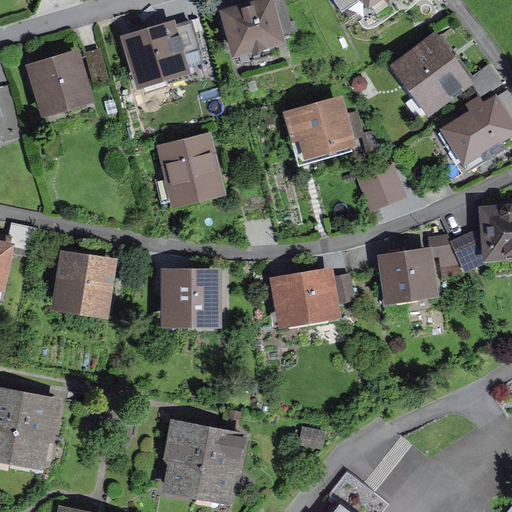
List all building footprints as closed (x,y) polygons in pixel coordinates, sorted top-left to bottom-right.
[(284,0),(267,0),(216,15),(230,63),(282,48),(279,36),(298,30),(295,20),(291,21),(284,0)] [(396,0),(360,0),(368,11),(383,0),(387,6),(396,0)] [(203,47),(194,19),(174,25),(183,54),(203,47)] [(174,25),(173,22),(119,39),(135,93),(190,76),(183,54),(174,25)] [(427,120),(473,85),(434,33),(387,69),(427,120)] [(110,80),(100,49),(84,54),(93,86),(110,80)] [(94,105),(77,50),(23,68),(40,122),(94,105)] [(472,78),(482,93),(503,81),(493,65),(472,78)] [(351,84),(354,92),(362,94),(369,87),(366,79),(359,77),(351,84)] [(511,123),(495,96),(483,103),(478,95),(463,105),(468,113),(438,131),(462,168),(511,136),(511,123)] [(366,154),(388,148),(376,129),(364,133),(356,107),(344,110),(341,98),(282,115),(291,146),(296,145),(302,164),(356,148),(353,140),(361,138),(366,154)] [(169,214),(226,198),(210,134),(154,149),(169,214)] [(63,156),(59,136),(44,139),(47,159),(63,156)] [(395,162),(359,176),(372,210),(408,196),(395,162)] [(511,206),(477,209),(478,229),(449,242),(459,264),(464,273),(480,265),(511,262),(511,206)] [(428,238),(430,249),(376,256),(383,309),(438,301),(433,268),(459,264),(449,242),(446,235),(428,238)] [(0,296),(2,296),(12,247),(0,244),(0,296)] [(108,323),(116,260),(58,252),(49,315),(108,323)] [(333,276),(331,268),(267,279),(276,331),(340,320),(337,304),(333,276)] [(220,332),(220,270),(158,271),(158,332),(220,332)] [(355,301),(350,273),(333,276),(337,304),(355,301)] [(0,466),(41,474),(46,446),(53,441),(60,401),(0,389),(0,466)] [(160,462),(165,468),(160,496),(227,508),(232,480),(239,476),(246,435),(168,421),(160,462)] [(326,432),(302,428),(299,446),(323,450),(326,432)] [(352,511),(338,501),(328,511),(352,511)]
